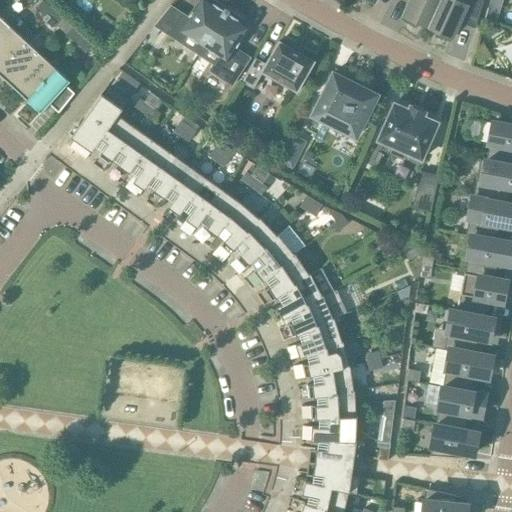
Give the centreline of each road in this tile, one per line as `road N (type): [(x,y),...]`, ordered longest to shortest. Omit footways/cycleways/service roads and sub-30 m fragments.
road 1 (residential): [(248,432),(248,396),(216,334),(129,253),(53,197)]
road 2 (residential): [(511,95),(352,32),(302,0)]
